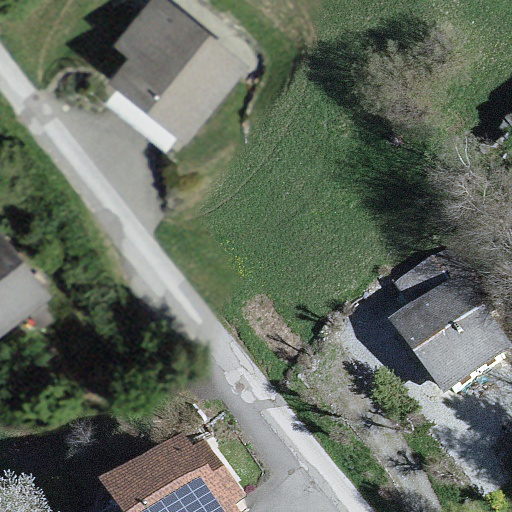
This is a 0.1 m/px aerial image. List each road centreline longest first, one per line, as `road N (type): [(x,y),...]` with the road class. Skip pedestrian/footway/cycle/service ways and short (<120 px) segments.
road 1 (residential): [(350,511),(0,65)]
road 2 (track): [(334,371),(419,511)]
